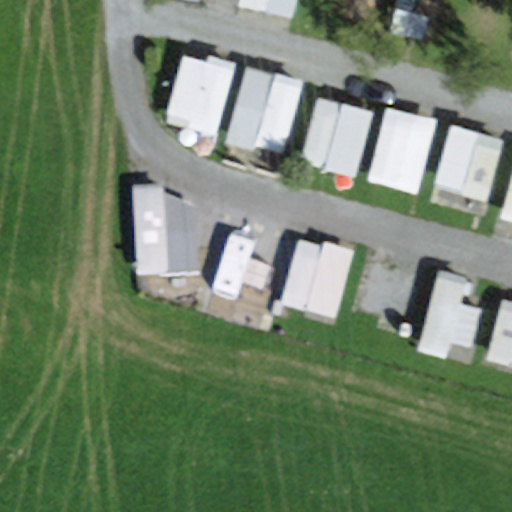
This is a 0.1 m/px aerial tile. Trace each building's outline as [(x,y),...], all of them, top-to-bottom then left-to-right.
[(294,15),(297,0),(239,0),(294,15)] [(185,47),(168,118),(220,131),(238,60),(185,47)] [(250,59),(229,136),(287,151),(307,75),(250,59)] [(305,159),(360,171),(374,104),(319,93),(305,159)] [(420,188),(438,114),(389,102),(371,176),(420,188)] [(454,120),(436,183),(489,197),(506,134),(454,120)] [(511,178),(503,210),(511,212),(511,178)] [(137,191),(134,271),(198,273),(200,193),(137,191)] [(269,312),(294,226),(229,206),(203,293),(269,312)] [(285,303),(339,318),(357,252),(303,238),(285,303)]
